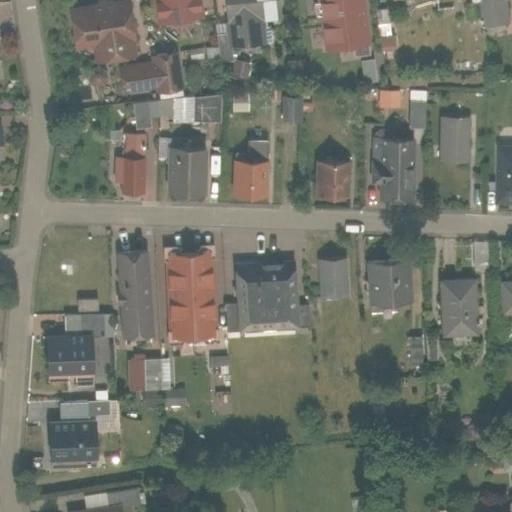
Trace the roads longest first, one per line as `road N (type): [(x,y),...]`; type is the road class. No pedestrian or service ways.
road 1 (residential): [(511,231),(30,215)]
road 2 (residential): [(8,511),(25,258)]
road 3 (residential): [(30,215),(38,99),(28,0)]
